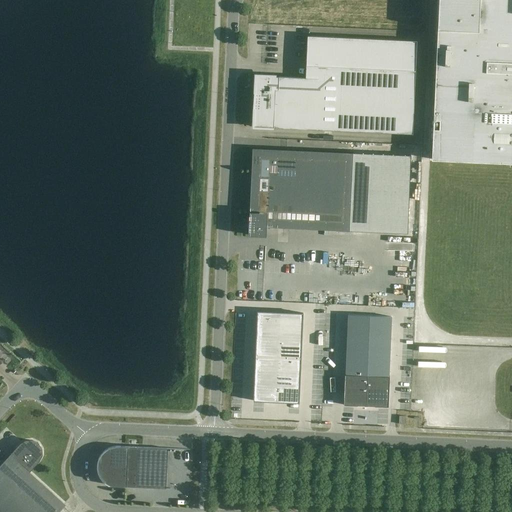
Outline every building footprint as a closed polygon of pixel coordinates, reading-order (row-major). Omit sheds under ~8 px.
[(511,0),(438,0),(431,159),(511,163),(511,0)] [(306,67),(305,78),(256,76),(254,127),(383,133),(412,134),(416,41),(307,36),(306,67)] [(354,153),(252,148),(252,151),(253,151),(249,235),(265,236),(266,222),(349,225),(353,155),(354,155),(354,153)] [(303,313),(257,311),(253,401),(299,403),(303,313)] [(389,377),(388,377),(391,317),(348,316),(345,375),(343,405),(387,407),(389,377)] [(0,508),(4,511),(56,511),(62,506),(26,474),(39,460),(41,455),(41,449),(38,443),(32,440),(26,441),(23,443),(21,444),(3,463),(0,466),(0,508)] [(113,486),(115,486),(166,489),(168,448),(117,446),(116,446),(114,446),(112,447),(110,447),(109,448),(107,449),(106,450),(104,451),(103,452),(102,453),(101,454),(100,456),(99,457),(98,459),(97,461),(97,462),(97,464),(97,466),(97,468),(97,470),(97,471),(98,473),(98,475),(99,476),(100,478),(101,479),(102,480),(104,482),(105,483),(107,484),(108,484),(110,485),(112,486),(113,486)]
